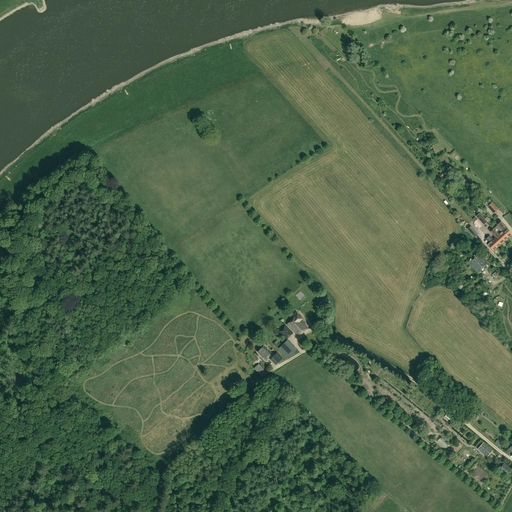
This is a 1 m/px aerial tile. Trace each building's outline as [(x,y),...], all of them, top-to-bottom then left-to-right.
[(488,207),(494,213),(499,209),(492,203),(488,207)] [(482,215),(478,219),(484,225),(487,221),(485,219),(482,215)] [(474,222),(479,228),(483,225),(477,219),(475,217),(472,220),(474,222)] [(497,225),(508,237),(511,234),(505,227),(506,226),(501,221),(498,224),(498,225),(497,225)] [(497,225),(494,228),(504,240),(508,237),(497,225)] [(501,243),(504,240),(494,228),(492,230),(497,236),(495,238),(501,243)] [(488,237),(497,247),(501,243),(495,238),(494,239),(490,235),(488,237)] [(497,247),(488,237),(486,238),(490,242),(488,244),(493,250),(497,247)] [(478,273),(487,264),(477,253),(468,262),(478,273)] [(320,303),(325,308),(331,304),(327,298),(320,303)] [(287,325),(299,336),(308,327),(301,320),(302,319),(298,314),(287,325)] [(286,340),(293,332),(286,325),(279,333),(286,340)] [(288,358),(297,349),(288,340),(279,349),(288,358)] [(265,359),(271,353),(264,346),(258,352),(265,359)] [(283,358),(277,353),(273,357),(278,363),(283,358)] [(267,373),(259,364),(256,367),(262,374),(264,376),(267,373)] [(488,456),(493,450),(484,442),(479,448),(488,456)] [(496,468),(506,475),(511,468),(501,461),(496,468)]
